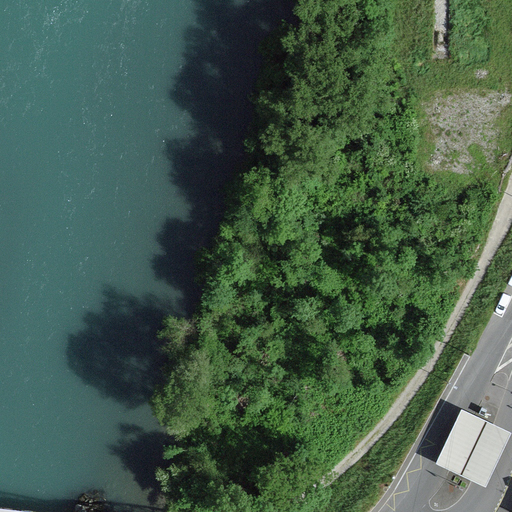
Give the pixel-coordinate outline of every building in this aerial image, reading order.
[(511,0),(502,0),(502,15),(511,15),(511,0)] [(465,72),(445,72),(445,92),(465,92),(465,80),(465,72)] [(411,122),(426,107),(420,102),(415,98),(409,95),(403,93),(396,92),(391,92),(392,113),(385,114),(378,118),(371,123),(367,128),(365,137),(365,145),(369,153),(372,158),(380,163),(386,164),(394,165),(402,163),(409,158),(414,153),(417,145),(418,138),(417,132),(414,126),(411,122)] [(442,462),(454,467),(478,414),(466,408),(444,459),(442,462)] [(498,423),(478,414),(454,467),(474,476),(498,423)] [(509,427),(498,423),(474,476),(485,481),(509,427)]
